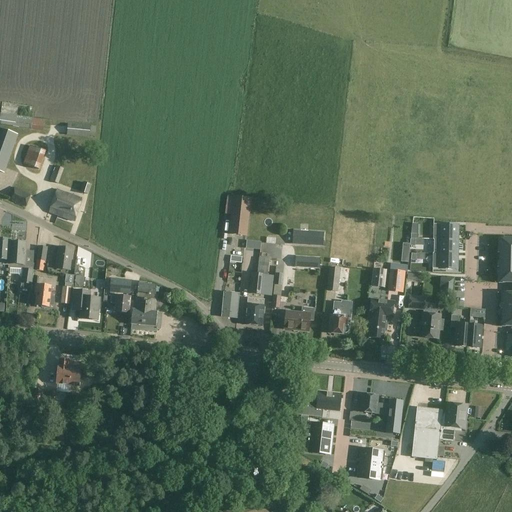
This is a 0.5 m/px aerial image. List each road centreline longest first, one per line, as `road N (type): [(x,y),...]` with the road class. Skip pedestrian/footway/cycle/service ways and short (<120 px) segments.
road 1 (unclassified): [(241,356),(176,288),(0,204)]
road 2 (tertiary): [(241,356),(0,330)]
road 3 (tertiary): [(481,381),(254,357)]
road 4 (residential): [(511,230),(472,229),(470,296),(490,296),(481,381)]
road 5 (residential): [(425,511),(511,384)]
road 6 (unclassified): [(172,511),(236,400)]
road 7 (residential): [(286,511),(257,424),(236,400)]
